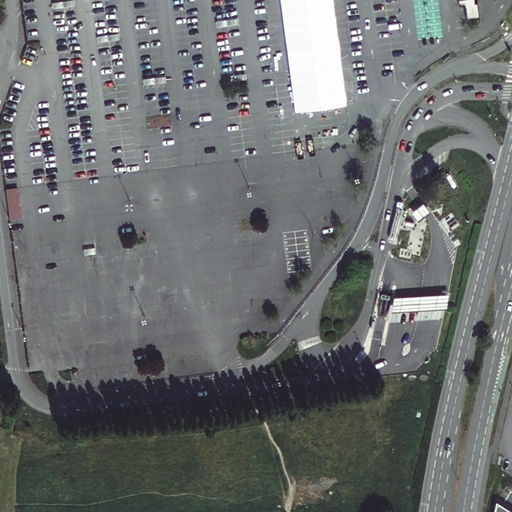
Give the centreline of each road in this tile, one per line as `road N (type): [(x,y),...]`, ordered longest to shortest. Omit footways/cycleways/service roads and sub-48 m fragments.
road 1 (unclassified): [(200,391),(305,385),(334,372),(372,311),(416,122),(445,95),(511,92)]
road 2 (unclassified): [(431,78),(398,116),(361,237),(278,351),(250,373),(200,391)]
road 3 (unclassified): [(200,391),(65,405),(27,390),(17,371),(0,203)]
road 4 (primary): [(511,155),(430,511)]
road 5 (primary): [(464,511),(500,330)]
